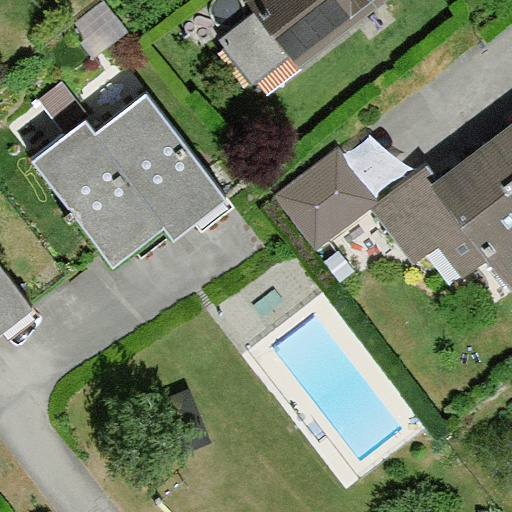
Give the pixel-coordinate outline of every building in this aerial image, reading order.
[(256,0),(306,66),(395,0),(256,0)] [(54,90),(80,120),(99,103),(74,73),(54,90)] [(235,196),(154,91),(100,133),(181,238),(235,196)] [(95,126),(42,166),(118,267),(171,228),(100,133),(95,126)] [(511,130),(511,131),(494,144),(511,167),(511,130)] [(437,167),(379,205),(425,261),(473,226),(511,280),(511,167),(494,144),(479,155),(445,179),(437,167)] [(379,205),(344,160),(285,206),(321,251),(379,205)] [(0,335),(38,306),(0,256),(0,335)]
